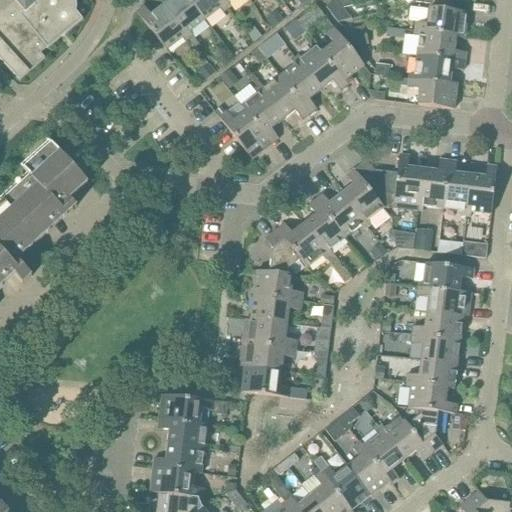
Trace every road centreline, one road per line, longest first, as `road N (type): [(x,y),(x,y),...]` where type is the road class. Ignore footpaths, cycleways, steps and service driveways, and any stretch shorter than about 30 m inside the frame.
road 1 (residential): [(492,124),(365,111),(260,196),(131,181)]
road 2 (residential): [(481,453),(511,136)]
road 3 (residential): [(131,181),(0,326)]
road 4 (residential): [(492,124),(507,0)]
